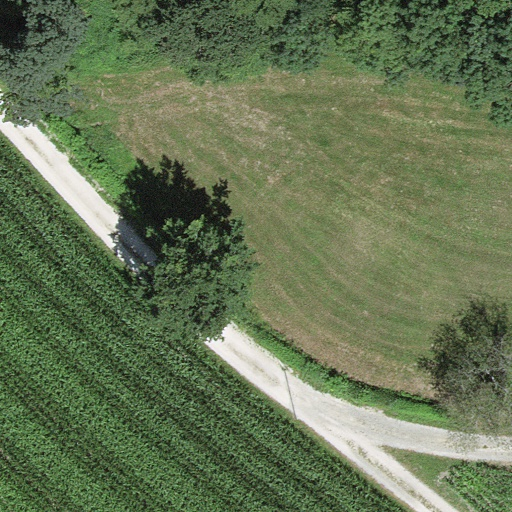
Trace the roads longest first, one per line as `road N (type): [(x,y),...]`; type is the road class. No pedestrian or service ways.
road 1 (track): [(0,106),(191,309),(303,405),(511,453)]
road 2 (track): [(444,511),(303,405)]
